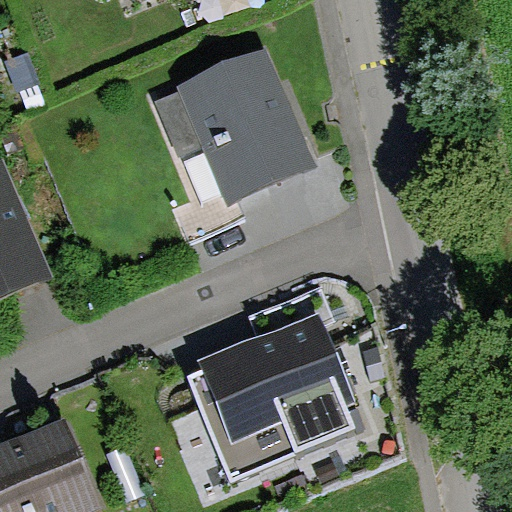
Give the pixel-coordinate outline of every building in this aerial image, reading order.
[(224,200),(229,214),(240,209),(319,176),(268,55),(178,92),(179,96),(156,106),(180,163),(204,153),(206,157),(224,200)] [(224,200),(206,157),(184,166),(202,209),(224,200)] [(0,309),(54,286),(4,165),(0,166),(0,309)] [(229,214),(224,200),(202,209),(179,218),(190,245),(246,224),(240,209),(229,214)] [(188,386),(231,489),(368,432),(320,318),(198,369),(203,379),(188,386)] [(0,452),(0,511),(103,511),(67,425),(0,452)]
